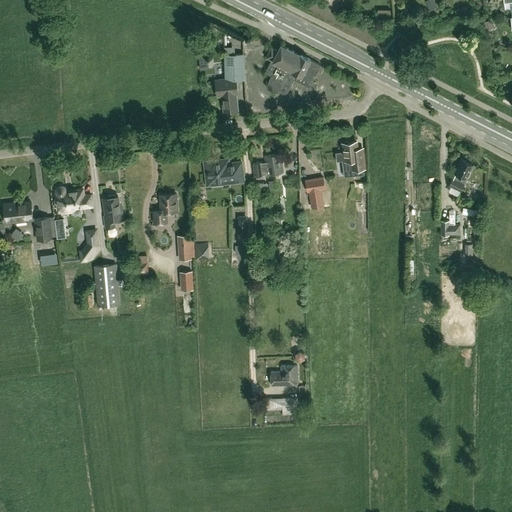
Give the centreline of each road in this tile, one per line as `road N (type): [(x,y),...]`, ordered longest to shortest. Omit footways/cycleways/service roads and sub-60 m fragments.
road 1 (unclassified): [(0,154),(349,113),(365,104),(382,74)]
road 2 (secondary): [(511,140),(382,74)]
road 3 (track): [(415,91),(412,235)]
road 4 (secondary): [(382,74),(258,11)]
